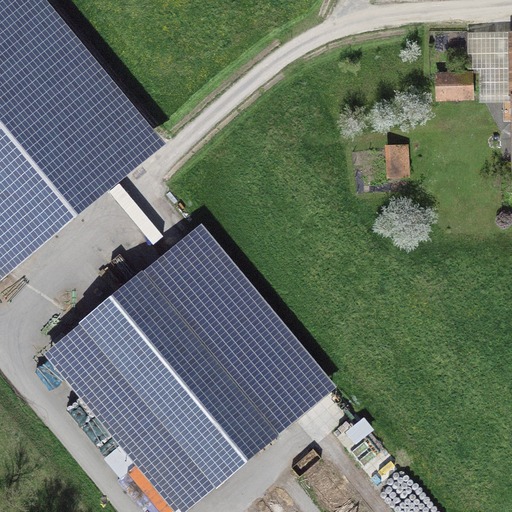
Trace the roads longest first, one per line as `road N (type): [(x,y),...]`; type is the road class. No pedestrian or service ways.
road 1 (track): [(511,5),(332,33),(289,54),(169,160),(4,341)]
road 2 (unclassified): [(0,336),(140,511)]
